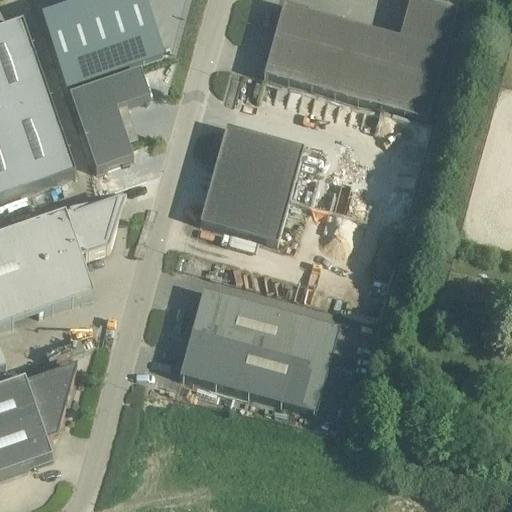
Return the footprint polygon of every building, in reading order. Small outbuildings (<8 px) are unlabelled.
[(139,0),(120,0),(43,27),(67,95),(161,62),(139,0)] [(265,84),(265,82),(428,127),(458,15),(411,2),(399,44),(308,18),(308,16),(284,10),(263,84),(265,84)] [(0,36),(0,207),(75,181),(22,29),(0,36)] [(141,76),(69,100),(96,178),(133,165),(117,116),(150,104),(141,76)] [(213,182),(200,230),(239,241),(277,251),(290,203),(304,155),(226,134),(213,182)] [(126,199),(0,242),(0,335),(94,303),(81,266),(110,256),(126,199)] [(280,318),(203,297),(194,332),(271,353),(280,318)] [(271,353),(194,332),(179,384),(316,421),(340,334),(280,318),(271,353)] [(0,394),(0,482),(52,464),(46,447),(53,445),(51,439),(59,436),(77,372),(26,390),(25,386),(0,394)] [(154,420),(138,479),(194,494),(210,436),(154,420)] [(210,436),(194,494),(231,504),(247,446),(210,436)] [(247,446),(231,504),(250,510),(258,511),(269,511),(284,456),(247,446)] [(284,456),(269,511),(309,511),(322,466),(284,456)] [(138,479),(128,511),(248,511),(250,510),(231,504),(194,494),(138,479)]
